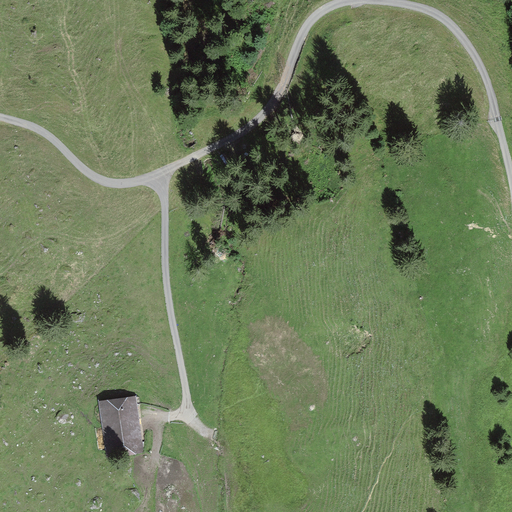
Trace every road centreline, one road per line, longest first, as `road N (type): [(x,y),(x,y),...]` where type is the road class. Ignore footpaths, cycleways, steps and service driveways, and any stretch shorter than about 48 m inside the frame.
road 1 (track): [(158,175),(254,124),(277,96),(311,20),(332,5),(363,0),(431,11),(459,34),(483,70),(511,180)]
road 2 (track): [(151,425),(178,422),(190,408),(170,319),(158,175)]
road 3 (track): [(0,118),(41,131),(98,179),(158,175)]
